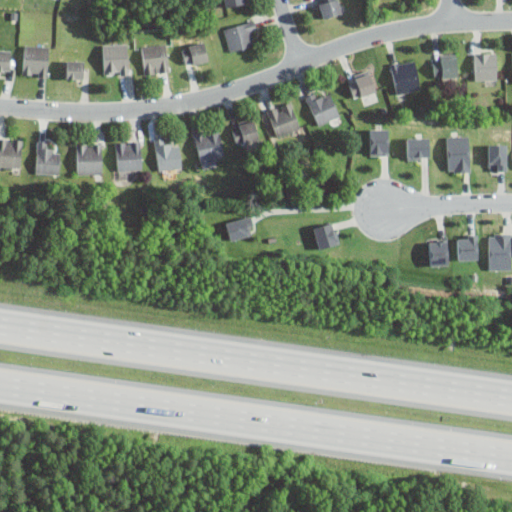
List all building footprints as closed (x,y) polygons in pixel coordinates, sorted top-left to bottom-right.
[(316,0),(322,19),(342,13),(338,0),(316,0)] [(252,45),(249,32),(257,31),(254,21),(224,27),(229,51),(252,45)] [(181,47),(187,66),(210,60),(204,41),(181,47)] [(128,74),(128,43),(103,43),(103,74),(128,74)] [(144,74),(169,71),(166,43),(141,46),(144,74)] [(48,45),(23,45),(23,75),(48,75),(48,45)] [(0,49),(0,70),(10,70),(10,49),(0,49)] [(474,52),(474,80),(497,80),(497,52),(474,52)] [(434,57),(434,78),(457,78),(457,57),(434,57)] [(390,64),(396,94),(421,89),(416,59),(390,64)] [(83,78),(83,60),(65,60),(65,78),(83,78)] [(365,104),(379,100),(370,73),(348,80),(354,98),(362,96),(365,104)] [(323,97),(320,91),(306,96),(317,125),(340,115),(331,94),(323,97)] [(300,128),(292,101),(267,109),(276,136),(300,128)] [(232,125),(236,145),(259,140),(255,120),(232,125)] [(388,154),(388,127),(384,127),(384,124),(377,124),(377,125),(369,125),(369,154),(388,154)] [(226,157),(220,127),(194,132),(200,162),(226,157)] [(446,172),(470,172),(470,134),(446,134),(446,172)] [(406,136),(406,158),(429,158),(429,136),(406,136)] [(154,139),(158,171),(182,168),(180,145),(168,147),(166,137),(154,139)] [(0,166),(21,167),(22,139),(0,138),(0,166)] [(60,174),(60,152),(49,151),(49,142),(36,141),(35,173),(60,174)] [(117,170),(142,170),(141,141),(116,141),(117,170)] [(102,143),(76,143),(76,173),(102,173),(102,143)] [(506,143),(487,143),(487,169),(506,169),(506,143)] [(224,220),(229,239),(250,234),(247,225),(252,223),(249,214),(224,220)] [(319,249),(340,242),(333,220),(312,227),(319,249)] [(488,232),(488,269),(511,269),(511,232),(488,232)] [(477,234),(457,234),(457,259),(477,259),(477,234)] [(448,265),(448,240),(428,240),(428,265),(448,265)]
